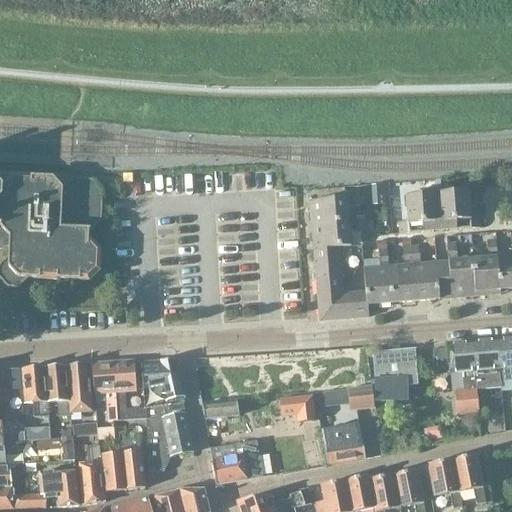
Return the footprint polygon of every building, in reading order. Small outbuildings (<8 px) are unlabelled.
[(452,188),(436,189),(439,232),(459,231),(456,194),(453,194),(452,188)] [(439,232),(436,189),(419,191),(420,197),(416,197),(419,234),(439,232)] [(358,198),(358,191),(345,192),(345,199),(308,202),(310,226),(348,223),(346,208),(364,207),(363,198),(358,198)] [(467,193),(456,194),(459,231),(479,229),(478,217),(469,218),(467,193)] [(419,234),(416,197),(404,198),(406,223),(398,223),(399,236),(419,234)] [(365,222),(348,223),(310,226),(312,251),(338,249),(350,248),(349,232),(366,231),(365,222)] [(511,253),(496,254),(500,291),(511,290),(511,235),(510,236),(511,253)] [(418,240),(410,241),(415,302),(439,301),(436,264),(420,266),(418,248),(419,248),(418,240)] [(415,302),(410,241),(401,241),(403,267),(388,268),(391,304),(415,302)] [(487,259),(472,260),(475,298),(500,296),(500,291),(496,254),(495,242),(486,242),(487,259)] [(451,300),(475,298),(472,260),(457,262),(455,244),(446,245),(451,300)] [(342,295),(338,249),(312,251),(316,297),(342,295)] [(363,270),(365,293),(366,306),(368,306),(391,304),(388,268),(387,251),(378,251),(379,269),(363,270)] [(366,306),(365,293),(342,295),(316,297),(318,323),(369,319),(368,306),(366,306)] [(511,381),(511,340),(496,342),(500,371),(501,383),(511,381)] [(496,342),(471,344),(474,374),(474,379),(476,391),(501,389),(501,383),(500,371),(496,342)] [(476,391),(474,379),(474,374),(471,344),(448,346),(446,348),(446,350),(435,351),(438,377),(463,375),(463,380),(464,392),(455,393),(458,417),(478,414),(476,391)] [(418,387),(416,367),(422,367),(422,359),(415,360),(414,350),(372,354),(376,404),(406,401),(405,387),(418,387)] [(139,363),(144,410),(144,411),(145,411),(146,411),(183,405),(184,405),(184,401),(176,362),(158,363),(154,363),(154,362),(139,363)] [(134,364),(113,365),(117,423),(146,421),(145,411),(144,411),(144,410),(126,411),(124,395),(136,394),(134,364)] [(117,423),(113,365),(92,367),(94,396),(106,395),(108,424),(117,423)] [(92,414),(88,367),(66,368),(70,408),(71,415),(92,414)] [(70,408),(66,368),(45,370),(48,404),(57,403),(58,418),(69,417),(69,415),(71,415),(70,408)] [(48,404),(45,370),(22,371),(25,405),(34,405),(34,419),(49,418),(48,404)] [(372,410),(370,390),(346,393),(348,413),(372,410)] [(323,394),(315,395),(317,407),(325,406),(332,405),(331,393),(323,394)] [(312,398),(279,401),(281,418),(298,417),(298,424),(314,422),(312,398)] [(204,421),(239,417),(238,403),(203,407),(204,421)] [(164,473),(170,459),(162,420),(185,415),(183,405),(146,411),(148,473),(164,473)] [(194,454),(185,415),(162,420),(170,459),(194,454)] [(0,423),(0,445),(12,445),(20,444),(25,443),(24,433),(3,434),(2,423),(0,423)] [(364,461),(359,434),(358,426),(322,432),(328,468),(364,461)] [(88,437),(98,436),(98,430),(97,430),(96,427),(88,427),(88,437)] [(98,430),(98,436),(99,441),(115,440),(114,429),(98,430)] [(24,431),(24,433),(25,443),(25,444),(49,441),(49,435),(37,436),(37,430),(24,431)] [(73,439),(58,440),(60,463),(75,462),(73,439)] [(262,478),(256,443),(209,450),(212,462),(211,463),(215,488),(248,482),(248,481),(262,478)] [(273,443),(260,445),(263,465),(276,463),(273,443)] [(12,445),(0,445),(0,467),(6,467),(5,457),(23,455),(22,444),(12,445)] [(104,505),(100,464),(98,447),(86,448),(87,464),(78,464),(83,508),(104,505)] [(141,452),(120,455),(124,495),(144,490),(143,474),(141,452)] [(124,495),(120,455),(100,457),(104,501),(124,495)] [(485,504),(476,456),(452,461),(459,494),(474,491),(477,506),(485,504)] [(459,494),(452,461),(428,466),(434,498),(450,496),(453,510),(461,509),(459,494)] [(0,488),(6,488),(11,487),(10,478),(9,469),(0,469),(0,488)] [(12,498),(13,511),(46,511),(45,501),(56,501),(57,510),(79,508),(75,474),(56,475),(56,472),(39,474),(41,496),(12,498)] [(424,511),(417,472),(391,478),(397,511),(414,507),(414,511),(424,511)] [(389,511),(397,511),(391,478),(369,482),(369,478),(364,479),(371,511),(374,511),(389,511)] [(367,511),(371,511),(364,479),(338,483),(343,511),(367,511)] [(317,511),(343,511),(338,483),(321,487),(324,503),(316,505),(317,511)] [(8,511),(6,489),(0,489),(0,511),(8,511)] [(158,511),(183,511),(180,492),(155,498),(158,511)] [(207,511),(203,493),(180,492),(184,511),(207,511)] [(236,503),(239,511),(289,511),(293,511),(302,508),(304,508),(301,495),(289,499),(289,501),(273,506),(270,496),(236,503)] [(149,511),(147,501),(129,506),(130,511),(149,511)]
